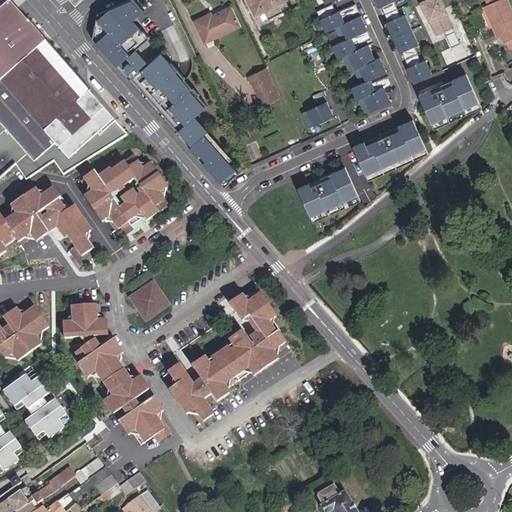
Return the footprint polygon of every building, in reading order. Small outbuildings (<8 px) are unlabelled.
[(126,0),(98,12),(93,37),(118,66),(150,37),(134,19),(145,9),(137,0),(126,0)] [(285,0),(249,0),(256,14),(265,11),(270,20),(290,10),(285,0)] [(376,0),(380,8),(382,7),(389,22),(387,23),(400,53),(402,52),(409,68),(407,69),(410,74),(429,65),(421,49),(417,51),(410,35),(415,33),(401,3),(397,5),(394,0),(376,0)] [(460,41),(441,0),(422,0),(436,31),(444,28),(451,44),(460,41)] [(511,13),(506,0),(490,7),(499,28),(495,30),(499,39),(503,37),(507,44),(508,44),(511,50),(511,49),(511,13)] [(0,175),(15,164),(25,180),(54,163),(62,175),(127,136),(12,1),(0,11),(0,175)] [(376,60),(369,45),(358,50),(355,44),(358,42),(360,45),(372,40),(362,16),(346,24),(343,17),(346,15),(348,19),(360,13),(356,4),(321,20),(322,23),(327,32),(336,28),(342,43),(333,47),(339,59),(343,57),(350,71),(354,69),(361,84),(351,88),(357,100),(359,99),(365,114),(391,102),(385,88),(392,85),(389,77),(376,82),(378,85),(374,87),(371,80),(387,73),(380,58),(376,60)] [(211,12),(195,20),(205,41),(239,25),(231,6),(213,15),(211,12)] [(486,9),(495,30),(499,28),(490,7),(486,9)] [(118,66),(130,79),(162,50),(150,37),(118,66)] [(130,79),(177,132),(211,103),(162,50),(130,79)] [(427,114),(475,92),(462,64),(447,70),(449,74),(428,83),(426,80),(415,85),(427,114)] [(263,104),(280,95),(266,68),(250,76),(263,104)] [(300,114),(308,131),(336,118),(328,101),(300,114)] [(366,175),(426,148),(413,119),(398,126),(400,130),(367,144),(365,141),(353,146),(366,175)] [(204,133),(229,161),(233,158),(208,130),(204,133)] [(189,146),(225,187),(240,174),(229,161),(204,133),(189,146)] [(132,157),(110,171),(99,179),(97,176),(94,171),(81,179),(90,193),(85,196),(100,219),(104,216),(113,229),(118,226),(123,234),(131,228),(128,224),(125,220),(138,212),(141,216),(143,221),(165,207),(157,193),(164,188),(148,164),(141,170),(132,157)] [(361,201),(346,167),(331,174),(333,178),(312,187),(310,183),(298,188),(314,223),(361,201)] [(99,179),(110,171),(109,169),(97,176),(99,179)] [(0,260),(8,254),(6,251),(3,247),(15,238),(18,242),(22,248),(34,239),(38,244),(48,237),(37,219),(40,217),(49,211),(52,216),(61,229),(75,250),(82,259),(87,256),(94,251),(85,238),(91,234),(75,211),(72,213),(63,200),(61,202),(53,191),(49,194),(41,199),(38,194),(15,210),(17,213),(9,218),(5,222),(1,216),(0,216),(0,260)] [(128,224),(141,216),(138,212),(125,220),(128,224)] [(58,230),(61,229),(52,216),(50,218),(58,230)] [(43,222),(40,217),(37,219),(48,237),(52,234),(43,222)] [(52,234),(58,230),(50,218),(43,222),(52,234)] [(6,251),(18,242),(15,238),(3,247),(6,251)] [(90,261),(87,256),(82,259),(75,250),(69,254),(79,269),(90,261)] [(155,279),(133,295),(148,316),(170,301),(155,279)] [(170,389),(186,413),(191,409),(200,421),(212,413),(202,398),(211,392),(216,399),(227,392),(224,389),(232,384),(251,371),(253,374),(277,358),(273,354),(282,348),(287,345),(280,334),(281,333),(274,323),(271,319),(275,317),(257,291),(244,300),(241,296),(228,303),(240,322),(248,316),(266,343),(264,345),(263,344),(256,348),(257,349),(255,350),(257,353),(252,357),(249,352),(251,350),(250,349),(240,333),(228,340),(230,344),(233,347),(209,364),(206,360),(204,357),(193,364),(202,378),(207,386),(199,392),(193,384),(180,364),(167,373),(175,385),(170,389)] [(64,337),(79,336),(89,335),(105,334),(104,319),(98,319),(98,311),(97,303),(71,305),(71,320),(63,321),(64,337)] [(6,340),(2,334),(0,330),(0,347),(6,355),(13,350),(19,359),(43,342),(39,336),(47,331),(49,329),(34,307),(21,316),(18,312),(6,320),(11,327),(15,333),(18,336),(21,334),(24,339),(19,342),(17,340),(16,341),(15,339),(9,343),(6,340)] [(196,327),(202,324),(198,318),(192,322),(196,327)] [(11,327),(2,334),(6,340),(15,333),(11,327)] [(261,341),(257,334),(251,339),(256,345),(261,341)] [(94,354),(100,350),(89,335),(79,336),(88,349),(89,352),(91,351),(94,354)] [(121,352),(113,340),(100,350),(94,354),(91,351),(89,352),(88,349),(78,356),(84,365),(81,367),(90,379),(94,376),(98,373),(116,398),(112,401),(107,404),(115,416),(118,414),(124,423),(121,425),(129,437),(133,435),(141,447),(154,439),(158,444),(171,435),(161,422),(158,417),(164,412),(156,401),(141,411),(133,415),(129,409),(131,408),(129,404),(134,401),(149,391),(139,377),(136,379),(118,354),(121,352)] [(230,344),(206,360),(209,364),(233,347),(230,344)] [(255,346),(250,349),(251,350),(249,352),(252,357),(257,353),(255,350),(257,349),(256,348),(255,346)] [(273,354),(277,358),(282,348),(273,354)] [(6,355),(19,359),(13,350),(6,355)] [(51,438),(66,426),(61,419),(68,413),(57,398),(49,404),(44,397),(52,391),(35,368),(5,390),(16,405),(24,400),(35,414),(27,420),(39,435),(46,430),(51,438)] [(399,386),(410,378),(404,369),(392,377),(399,386)] [(98,373),(94,376),(112,401),(116,398),(98,373)] [(202,378),(193,384),(199,392),(207,386),(202,378)] [(133,415),(141,411),(134,401),(129,404),(131,408),(129,409),(133,415)] [(0,417),(5,414),(0,406),(0,464),(2,463),(7,470),(26,457),(20,449),(28,444),(16,428),(9,434),(0,422),(0,417)] [(117,483),(119,482),(107,466),(91,478),(103,494),(107,490),(117,483)] [(56,490),(77,475),(71,467),(50,482),(51,484),(56,490)] [(142,473),(131,481),(136,488),(146,481),(142,473)] [(122,490),(117,483),(107,490),(111,497),(122,490)] [(35,496),(28,486),(21,490),(0,504),(0,511),(16,511),(35,499),(38,503),(39,502),(56,490),(51,484),(35,496)] [(357,511),(346,492),(341,495),(335,485),(319,494),(318,497),(323,505),(322,506),(325,511),(331,511),(334,511),(335,511),(357,511)] [(103,494),(101,495),(106,501),(111,497),(107,490),(103,494)] [(154,511),(141,494),(127,505),(132,511),(154,511)] [(16,511),(33,511),(42,506),(39,502),(38,503),(35,499),(16,511)] [(33,511),(66,511),(67,511),(58,501),(46,510),(43,505),(42,506),(33,511)] [(77,502),(71,508),(75,511),(84,511),(78,503),(77,502)]
